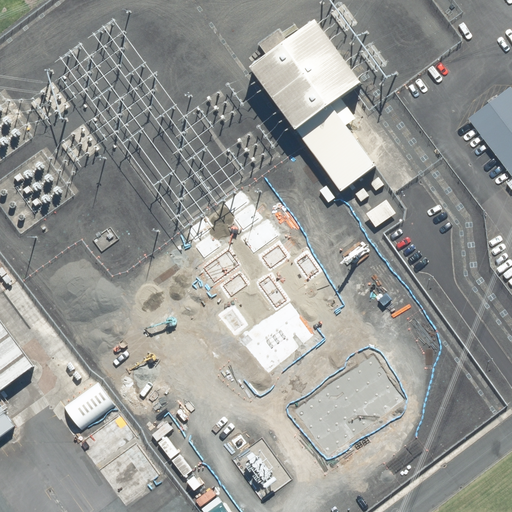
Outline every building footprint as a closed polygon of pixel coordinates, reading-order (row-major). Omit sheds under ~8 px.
[(339,52),(315,19),(249,67),(340,191),(374,168),(330,104),(357,86),(361,83),(350,67),(339,52)] [(511,92),(508,87),(464,121),(511,184),(511,92)] [(387,183),(382,174),(371,182),(377,190),(387,183)] [(373,195),(367,186),(357,193),(363,202),(373,195)] [(400,213),(390,199),(369,212),(379,227),(400,213)] [(0,377),(22,362),(0,331),(0,377)] [(98,379),(55,410),(73,434),(116,403),(98,379)] [(138,434),(122,413),(80,444),(95,465),(138,434)] [(162,475),(136,439),(98,467),(125,503),(162,475)]
